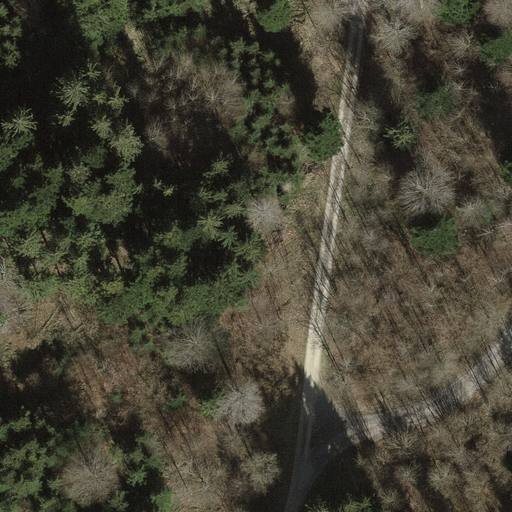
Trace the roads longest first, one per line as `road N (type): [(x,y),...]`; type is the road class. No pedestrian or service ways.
road 1 (track): [(310,440),(311,371),(360,0)]
road 2 (track): [(310,440),(449,400),(511,338)]
